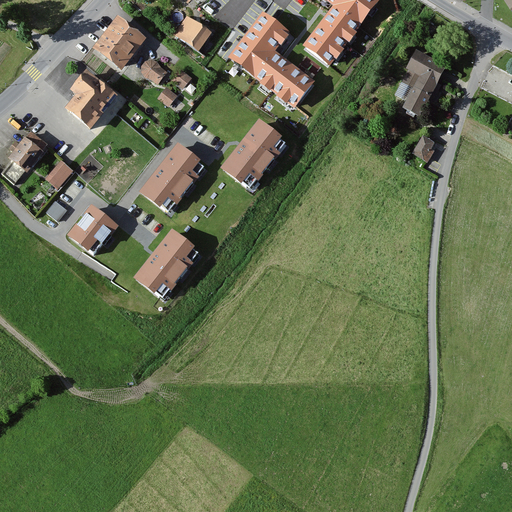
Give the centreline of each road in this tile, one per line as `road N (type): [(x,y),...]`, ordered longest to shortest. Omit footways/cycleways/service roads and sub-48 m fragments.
road 1 (unclassified): [(490,32),(444,174),(433,261),(434,398),(407,511)]
road 2 (tertiary): [(103,0),(0,104)]
